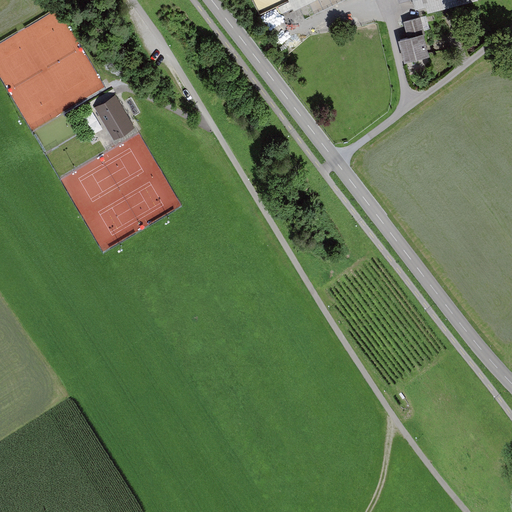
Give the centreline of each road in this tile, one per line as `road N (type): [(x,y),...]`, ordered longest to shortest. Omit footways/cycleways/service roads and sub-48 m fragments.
road 1 (track): [(133,0),(402,428),(467,511)]
road 2 (tertiary): [(511,383),(211,0)]
